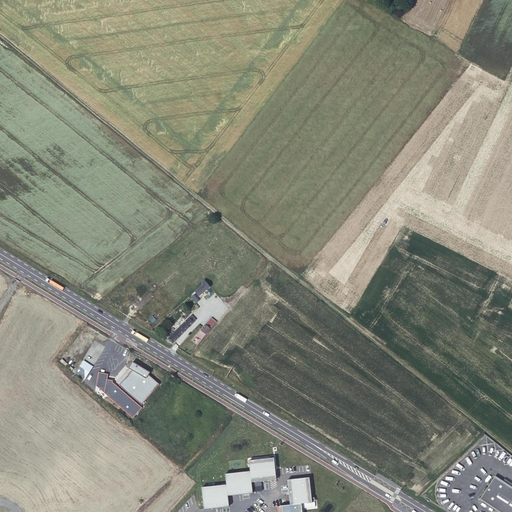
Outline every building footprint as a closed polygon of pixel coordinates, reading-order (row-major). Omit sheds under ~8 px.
[(210,286),(205,280),(202,282),(203,284),(195,291),(199,296),(210,286)] [(173,343),(196,320),(192,315),(168,339),(173,343)] [(216,321),(211,317),(206,323),(211,327),(216,321)] [(202,339),(210,328),(205,325),(197,335),(202,339)] [(92,367),(83,361),(75,373),(84,379),(92,367)] [(141,404),(159,384),(147,374),(148,372),(149,373),(150,372),(132,362),(132,363),(133,363),(130,368),(129,367),(129,368),(131,369),(132,370),(128,375),(119,385),(141,404)] [(116,382),(119,385),(128,375),(132,370),(131,369),(125,372),(116,382)] [(133,418),(141,408),(112,382),(112,381),(107,379),(108,374),(98,372),(95,386),(105,388),(104,393),(133,418)] [(250,471),(252,482),(276,479),(274,458),(249,461),(250,471)] [(227,485),(228,496),(253,493),(252,482),(250,471),(226,474),(227,485)] [(480,499),(500,511),(511,511),(511,488),(494,477),(480,499)] [(309,478),(288,480),(290,505),(301,503),(312,502),(309,478)] [(202,487),(204,509),(229,506),(228,496),(227,485),(202,487)] [(302,511),(301,503),(290,505),(280,506),(280,511),(302,511)]
